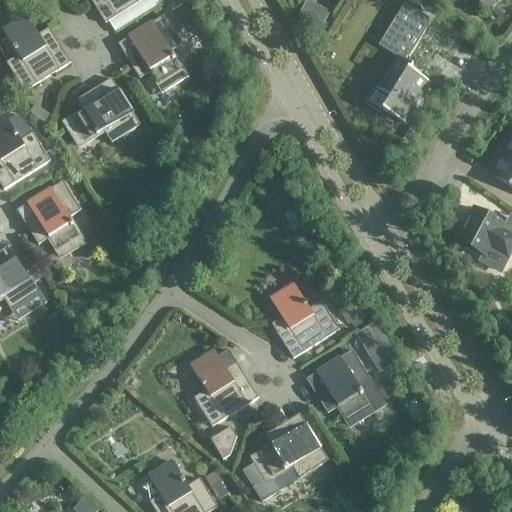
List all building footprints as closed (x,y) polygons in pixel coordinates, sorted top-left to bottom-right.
[(89,0),(91,3),(105,25),(145,0),(89,0)] [(176,0),(169,0),(164,3),(169,12),(180,5),(176,0)] [(473,0),(474,1),(475,0),(476,0),(485,11),(497,0),(473,0)] [(186,8),(175,15),(180,23),(191,16),(186,8)] [(374,89),(365,104),(381,113),(382,111),(404,125),(404,124),(403,123),(428,84),(429,84),(430,83),(410,71),(412,66),(404,61),(407,57),(408,58),(429,25),(402,9),(378,47),(397,58),(377,90),(376,89),(375,90),(374,89)] [(24,93),(70,65),(71,64),(49,30),(38,36),(26,17),(2,32),(18,57),(6,65),(24,93)] [(164,17),(118,46),(140,80),(150,74),(162,93),(186,78),(170,53),(182,46),(164,17)] [(104,133),(111,145),(140,127),(111,81),(77,102),(83,113),(64,124),(79,148),(104,133)] [(36,106),(30,114),(40,121),(46,113),(36,106)] [(0,185),(4,192),(50,163),(32,134),(20,141),(5,116),(0,119),(0,185)] [(511,140),(506,151),(503,150),(487,175),(495,180),(496,179),(511,189),(511,140)] [(273,197),(286,189),(275,170),(262,178),(273,197)] [(63,183),(16,212),(38,247),(48,240),(60,259),(84,244),(69,220),(81,213),(63,183)] [(508,258),(511,250),(511,237),(500,231),(503,225),(475,210),(457,242),(485,258),(490,249),(508,258)] [(293,211),(283,217),(293,233),(303,227),(293,211)] [(39,294),(10,247),(0,253),(0,301),(3,300),(10,312),(39,294)] [(271,326),(279,338),(293,361),(339,332),(321,303),(309,310),(294,285),(270,300),(282,320),(271,326)] [(349,299),(336,307),(347,326),(360,317),(349,299)] [(377,340),(363,349),(373,365),(387,356),(377,340)] [(228,351),(218,358),(214,352),(190,368),(205,392),(194,400),(212,429),(258,400),(228,351)] [(352,352),(306,381),(327,415),(338,409),(350,428),(385,405),(352,352)] [(255,464),(242,471),(262,503),(328,462),(299,415),(264,437),(271,448),(252,460),(255,464)] [(236,437),(230,427),(209,439),(222,460),(229,456),(236,437)] [(149,503),(154,511),(212,511),(218,509),(200,480),(188,487),(172,463),(148,478),(160,497),(149,503)] [(215,475),(205,481),(218,503),(229,497),(215,475)] [(364,511),(354,496),(342,504),(347,511),(364,511)]
